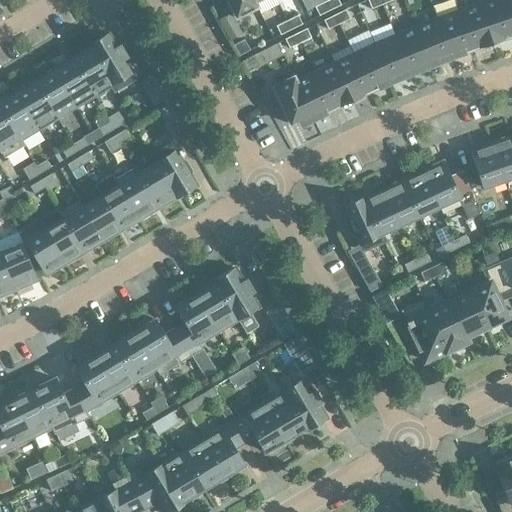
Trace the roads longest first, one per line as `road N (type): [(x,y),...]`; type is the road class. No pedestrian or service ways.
road 1 (residential): [(0,340),(54,316),(263,187)]
road 2 (residential): [(263,187),(405,449)]
road 3 (residential): [(263,187),(352,138),(511,76)]
road 4 (residential): [(150,0),(263,187)]
road 5 (residential): [(511,391),(405,449)]
